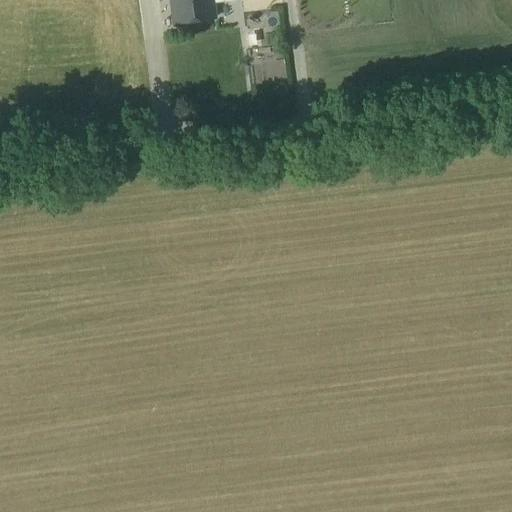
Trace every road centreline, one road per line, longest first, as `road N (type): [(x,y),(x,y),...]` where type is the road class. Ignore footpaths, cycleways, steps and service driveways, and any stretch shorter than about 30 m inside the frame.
road 1 (unclassified): [(511,104),(139,152)]
road 2 (track): [(0,169),(139,152)]
